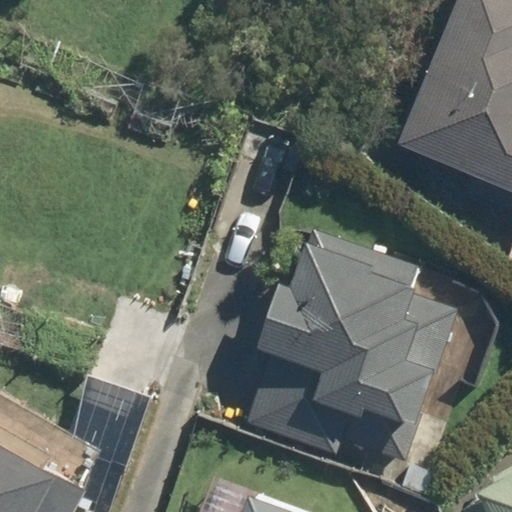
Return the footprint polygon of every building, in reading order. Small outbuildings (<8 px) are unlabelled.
[(511,0),(454,0),(391,154),(511,203),(511,0)] [(354,445),(401,462),(455,310),(408,293),(417,269),(313,232),(289,300),(275,295),(253,355),(267,360),(246,419),(350,456),(354,445)] [(0,461),(0,511),(38,511),(51,490),(0,461)] [(511,511),(511,469),(443,505),(447,511),(511,511)] [(264,511),(240,503),(236,511),(264,511)]
